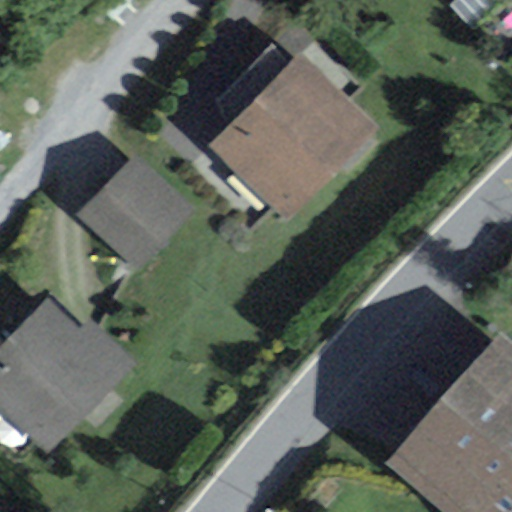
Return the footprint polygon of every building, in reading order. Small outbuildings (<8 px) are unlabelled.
[(278,32),(218,94),(235,110),(295,49),(278,32)] [(373,125),(303,58),(220,143),(291,210),(373,125)] [(200,208),(140,153),(87,211),(147,266),(200,208)] [(77,332),(52,306),(0,356),(0,392),(48,442),(129,363),(88,322),(77,332)] [(511,511),(511,338),(504,332),(390,460),(449,511),(511,511)]
